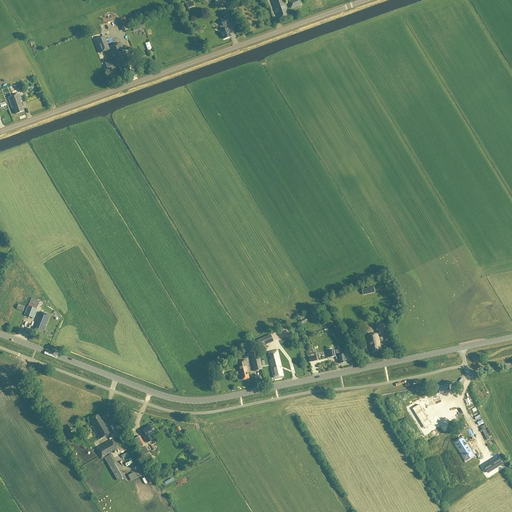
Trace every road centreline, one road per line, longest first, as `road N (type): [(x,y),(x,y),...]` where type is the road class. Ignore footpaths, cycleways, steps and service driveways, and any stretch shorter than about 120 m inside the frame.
road 1 (tertiary): [(460,348),(194,401),(0,334)]
road 2 (unclassified): [(0,132),(369,0)]
